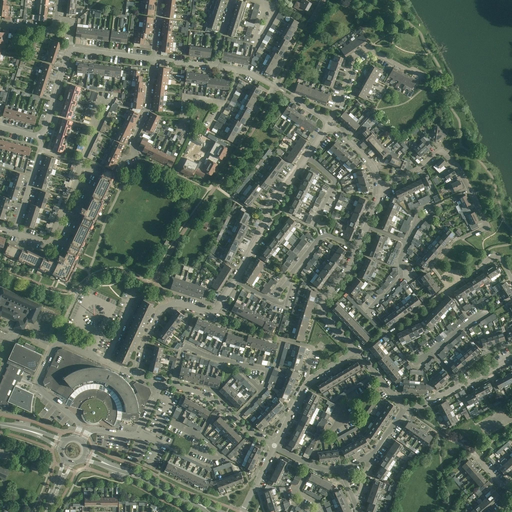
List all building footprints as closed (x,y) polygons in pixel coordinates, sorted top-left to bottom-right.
[(312,3),(305,0),(302,0),(300,4),(297,2),(294,7),(304,13),(305,10),(307,11),(312,3)] [(10,20),(11,12),(0,10),(0,13),(0,16),(5,17),(4,19),(10,20)] [(289,23),(298,28),(299,25),(298,24),(299,22),(291,18),(289,23)] [(216,30),(217,25),(209,23),(208,27),(207,26),(205,31),(213,32),(214,29),(216,30)] [(298,28),(289,23),(286,28),(294,32),(295,31),(296,31),(298,28)] [(286,28),(283,32),(292,37),(294,34),(293,33),(294,32),(286,28)] [(0,32),(0,37),(8,39),(9,31),(3,30),(3,32),(0,32)] [(290,41),(292,37),(283,32),(281,37),(283,38),(289,41),(289,40),(290,41)] [(357,38),(362,46),(367,42),(362,35),(363,34),(361,32),(359,34),(360,36),(357,38)] [(356,49),(362,46),(357,38),(356,36),(354,38),(355,40),(352,42),(351,42),(356,49)] [(145,44),(145,39),(137,38),(137,37),(135,37),(134,46),(140,47),(141,44),(145,44)] [(283,38),(280,43),(289,48),(291,44),(290,44),(290,42),(289,41),(283,38)] [(51,39),(49,45),(59,48),(61,43),(51,39)] [(351,53),(356,49),(351,42),(352,42),(350,40),(348,41),(349,43),(346,46),(351,53)] [(289,48),(280,43),(277,48),(285,52),(286,51),(287,51),(289,48)] [(346,57),(351,53),(346,46),(345,44),(343,45),(344,47),(340,49),(346,57)] [(59,48),(49,45),(47,50),(58,53),(59,48)] [(172,48),(162,46),(161,55),(167,56),(168,53),(172,53),(172,48)] [(274,46),(272,50),(273,51),(275,52),(282,56),(283,57),(285,54),(284,53),(285,52),(277,48),(274,46)] [(58,53),(47,50),(45,55),(56,58),(58,53)] [(273,51),(270,56),(278,60),(279,59),(280,60),(282,56),(275,52),(273,51)] [(54,64),(56,58),(45,55),(44,60),(54,64)] [(332,59),(332,60),(341,63),(343,58),(334,55),(333,59),(332,59)] [(270,56),(268,61),(276,66),(278,62),(277,62),(278,60),(270,56)] [(265,59),(263,64),(265,65),(273,70),(274,68),(275,69),(276,66),(268,61),(265,59)] [(331,65),(340,68),(341,63),(332,60),(331,60),(332,61),(331,65)] [(40,67),(51,71),(52,65),(42,62),(40,67)] [(159,73),(169,74),(170,69),(166,68),(166,65),(160,64),(159,73)] [(273,70),(265,65),(262,70),(265,72),(264,75),(269,77),(270,75),(271,75),(273,72),(272,71),(273,70)] [(328,69),(338,73),(340,68),(331,65),(329,69),(328,68),(328,69)] [(139,67),(138,67),(131,66),(130,75),(133,76),(133,75),(141,76),(141,71),(139,70),(139,67)] [(377,77),(378,76),(379,73),(381,74),(383,71),(381,70),(380,71),(372,66),(369,72),(377,77)] [(39,72),(49,76),(51,71),(40,67),(39,72)] [(116,67),(115,77),(120,78),(121,76),(122,77),(123,71),(121,70),(122,67),(116,67)] [(395,79),(399,71),(393,68),(389,76),(393,78),(392,80),(394,82),(395,80),(395,79)] [(327,74),(336,78),(338,73),(328,69),(328,70),(329,70),(327,74)] [(405,74),(399,71),(395,79),(395,80),(399,82),(398,83),(400,85),(401,83),(400,83),(405,74)] [(47,81),(49,76),(39,72),(37,78),(47,81)] [(369,72),(366,78),(374,82),(376,78),(378,79),(379,77),(380,77),(378,76),(377,77),(369,72)] [(325,73),(323,78),(324,79),(326,79),(334,82),(336,78),(327,74),(325,73)] [(411,78),(405,74),(400,83),(401,83),(404,85),(402,89),(405,90),(406,88),(405,88),(411,78)] [(46,86),(47,81),(37,78),(35,83),(46,86)] [(374,82),(366,78),(363,84),(371,88),(371,87),(373,84),(375,85),(376,83),(374,82)] [(417,81),(411,78),(405,88),(406,88),(409,90),(408,91),(410,93),(417,81)] [(324,84),(332,87),(333,87),(334,82),(326,79),(324,84)] [(44,91),(46,86),(35,83),(34,88),(44,91)] [(254,86),(251,91),(259,95),(260,94),(261,94),(263,91),(262,90),(263,88),(264,88),(258,84),(256,87),(254,86)] [(304,86),(305,87),(305,84),(303,84),(302,86),(298,84),(295,92),(301,95),(304,86)] [(371,88),(363,84),(360,89),(368,94),(368,93),(370,90),(372,91),(373,89),(371,87),(371,88)] [(68,95),(77,98),(81,88),(71,85),(68,95)] [(304,86),(301,95),(307,97),(310,89),(311,89),(312,87),(309,86),(308,88),(305,87),(304,86)] [(42,97),(44,91),(34,88),(32,93),(42,97)] [(314,90),(311,89),(310,89),(307,97),(313,99),(316,91),(317,91),(318,89),(315,88),(314,90)] [(370,94),(368,93),(368,94),(360,89),(356,95),(364,100),(367,96),(369,97),(370,94)] [(316,91),(313,99),(319,101),(323,93),(324,91),(323,91),(321,90),(321,92),(317,91),(316,91)] [(251,91),(248,95),(257,100),(259,97),(258,96),(259,95),(251,91)] [(327,95),(323,93),(319,101),(326,104),(329,95),(329,96),(330,93),(328,93),(327,95)] [(65,105),(74,108),(77,98),(68,95),(65,105)] [(248,95),(246,100),(254,104),(254,103),(255,104),(257,100),(248,95)] [(253,106),(254,104),(246,100),(243,105),(245,106),(252,110),(254,106),(253,106)] [(3,116),(8,117),(11,107),(6,105),(3,116)] [(71,119),(74,108),(65,105),(62,116),(71,119)] [(245,106),(242,110),(250,115),(251,113),(252,114),(254,110),(252,110),(245,106)] [(288,106),(281,117),(284,119),(285,120),(286,117),(292,109),(288,106)] [(17,108),(11,107),(8,117),(14,119),(17,108)] [(22,109),(17,108),(14,119),(19,120),(22,109)] [(27,111),(22,109),(19,120),(24,121),(27,111)] [(128,115),(138,119),(140,114),(130,109),(128,115)] [(291,119),(296,111),(292,109),(286,117),(287,118),(288,117),(291,119)] [(242,110),(240,115),(248,120),(250,117),(249,116),(250,115),(242,110)] [(32,112),(27,111),(24,121),(30,123),(32,112)] [(300,114),(296,111),(291,119),(295,122),(300,114)] [(342,122),(348,115),(344,111),(338,118),(342,122)] [(32,112),(30,123),(35,124),(38,114),(32,112)] [(149,118),(159,122),(161,117),(152,113),(149,118)] [(295,122),(294,123),(295,123),(295,125),(298,127),(298,126),(304,117),(300,114),(295,122)] [(135,124),(138,119),(128,115),(126,119),(135,124)] [(240,115),(237,120),(243,123),(245,124),(245,123),(247,124),(248,120),(240,115)] [(348,115),(342,122),(346,125),(352,118),(351,117),(348,115)] [(310,121),(304,117),(298,126),(300,128),(301,126),(305,128),(310,121)] [(63,118),(60,129),(69,132),(73,121),(63,118)] [(159,122),(149,118),(147,123),(157,127),(159,122)] [(356,122),(352,118),(346,125),(350,129),(356,122)] [(123,124),(133,129),(135,124),(126,119),(123,124)] [(235,119),(233,124),(241,129),(243,125),(242,125),(243,123),(237,120),(235,119)] [(305,128),(303,130),(306,132),(307,130),(311,132),(316,125),(310,121),(305,128)] [(356,122),(350,129),(354,132),(360,125),(356,122)] [(154,132),(157,127),(147,123),(145,128),(154,132)] [(121,129),(131,134),(133,129),(123,124),(121,129)] [(233,124),(230,128),(238,133),(238,131),(240,132),(241,129),(233,124)] [(363,137),(370,131),(366,127),(365,128),(362,125),(359,128),(360,129),(362,131),(359,133),(363,137)] [(441,130),(437,126),(428,133),(430,135),(428,136),(430,138),(432,137),(434,141),(437,139),(438,141),(441,138),(442,138),(447,134),(444,131),(443,132),(441,130)] [(230,128),(227,133),(236,138),(238,135),(237,134),(238,133),(230,128)] [(60,129),(57,139),(66,142),(69,132),(60,129)] [(119,134),(128,139),(131,134),(121,129),(119,134)] [(370,131),(363,137),(367,142),(375,134),(372,130),(370,132),(370,131)] [(236,138),(227,133),(225,138),(232,142),(233,141),(234,141),(236,138)] [(128,139),(119,134),(116,139),(126,144),(128,139)] [(218,139),(209,134),(207,137),(216,142),(218,139)] [(375,134),(367,142),(371,146),(378,140),(376,138),(377,136),(375,134)] [(147,142),(149,140),(148,140),(140,136),(138,142),(141,143),(139,147),(144,149),(147,142)] [(294,142),(296,143),(297,142),(304,148),(308,142),(301,137),(298,141),(296,140),(294,142)] [(422,142),(418,145),(425,153),(429,149),(427,147),(430,145),(423,137),(420,139),(422,142)] [(63,153),(66,142),(57,139),(53,150),(63,153)] [(227,144),(218,139),(216,142),(219,144),(216,149),(226,155),(228,152),(226,151),(228,148),(225,147),(227,144)] [(371,146),(375,150),(381,144),(380,143),(382,142),(379,139),(378,140),(371,146)] [(114,140),(112,145),(114,146),(123,150),(125,145),(117,141),(114,140)] [(2,152),(7,153),(10,142),(5,141),(2,152)] [(7,153),(13,154),(15,144),(10,142),(7,153)] [(151,147),(152,144),(147,142),(144,149),(142,151),(147,154),(148,154),(151,147)] [(293,148),(301,153),(304,148),(297,142),(296,143),(294,147),(292,145),(291,147),(293,149),(293,148)] [(333,153),(339,146),(336,142),(329,149),(333,153)] [(411,148),(409,149),(416,157),(419,155),(421,157),(425,153),(418,145),(415,142),(410,146),(411,148)] [(13,154),(18,156),(21,145),(15,144),(13,154)] [(381,144),(375,150),(378,154),(385,148),(381,144)] [(21,145),(18,156),(23,157),(26,147),(21,145)] [(112,151),(120,155),(123,150),(114,146),(112,151)] [(339,146),(333,153),(337,156),(343,149),(339,146)] [(385,148),(378,154),(382,159),(385,156),(387,158),(392,151),(387,146),(385,148)] [(26,147),(23,157),(28,159),(31,148),(26,147)] [(156,149),(151,147),(148,154),(147,154),(147,155),(152,158),(156,149)] [(297,159),(301,153),(293,148),(293,149),(290,152),(289,151),(287,153),(289,154),(289,153),(297,159)] [(152,158),(157,160),(161,151),(156,149),(152,158)] [(226,155),(216,149),(213,155),(211,153),(209,156),(218,161),(219,158),(222,160),(223,157),(225,157),(226,155)] [(337,156),(341,159),(347,153),(343,149),(337,156)] [(109,150),(107,155),(109,156),(118,160),(120,155),(112,151),(109,150)] [(157,160),(161,162),(166,154),(161,151),(157,160)] [(392,151),(387,158),(389,159),(387,163),(392,165),(396,157),(397,154),(392,152),(392,151)] [(171,156),(166,165),(171,167),(176,158),(177,156),(174,155),(175,153),(173,152),(171,156)] [(293,164),(297,159),(289,153),(289,154),(287,157),(285,156),(283,158),(285,160),(286,159),(293,164)] [(347,153),(341,159),(345,163),(351,156),(347,153)] [(161,162),(166,165),(171,156),(166,154),(161,162)] [(107,155),(105,160),(107,161),(116,165),(118,160),(109,156),(107,155)] [(44,161),(54,164),(56,159),(46,156),(44,161)] [(204,162),(203,163),(205,165),(216,171),(217,168),(216,167),(218,164),(216,163),(218,161),(209,156),(208,159),(207,162),(206,162),(205,162),(204,162)] [(351,156),(345,163),(349,166),(355,159),(351,156)] [(279,157),(275,161),(282,167),(283,165),(284,166),(287,163),(279,157)] [(398,168),(401,159),(396,157),(392,165),(398,168)] [(440,173),(446,169),(443,166),(446,163),(442,158),(433,167),(439,173),(440,173)] [(355,159),(349,166),(353,170),(359,163),(355,159)] [(401,159),(398,168),(403,170),(404,168),(408,169),(410,164),(409,163),(410,161),(405,159),(404,161),(401,159)] [(43,166),(53,169),(54,164),(44,161),(43,166)] [(116,165),(107,161),(105,166),(113,170),(116,165)] [(216,171),(205,165),(200,161),(197,167),(197,168),(194,173),(203,177),(206,172),(211,176),(213,172),(214,173),(216,171)] [(282,167),(275,161),(272,166),(280,172),(282,169),(281,168),(282,167)] [(191,165),(185,162),(181,171),(184,173),(183,174),(186,176),(191,165)] [(197,168),(197,167),(191,165),(186,176),(189,177),(189,175),(193,177),(194,173),(197,168)] [(41,171),(51,174),(53,169),(43,166),(41,171)] [(280,172),(272,166),(268,170),(275,176),(276,174),(277,175),(280,172)] [(116,173),(105,168),(90,198),(92,199),(87,210),(83,208),(84,205),(81,204),(80,207),(74,205),(72,211),(77,213),(75,216),(78,217),(79,215),(83,217),(80,223),(79,223),(74,233),(76,234),(65,256),(59,252),(57,256),(59,257),(58,260),(59,260),(58,263),(48,258),(48,260),(27,250),(27,252),(9,243),(4,254),(24,264),(25,262),(46,272),(46,270),(59,276),(58,279),(60,280),(60,281),(65,284),(66,283),(69,282),(70,282),(77,268),(75,268),(75,266),(73,265),(91,229),(104,201),(103,201),(116,173)] [(307,172),(306,175),(314,179),(316,174),(317,175),(319,172),(311,168),(309,171),(307,170),(306,172),(307,172)] [(447,171),(446,169),(440,173),(442,175),(443,174),(447,180),(455,174),(452,168),(447,171)] [(275,176),(268,170),(265,175),(273,181),(275,178),(274,177),(275,176)] [(39,176),(50,180),(51,174),(41,171),(39,176)] [(17,172),(15,178),(24,180),(26,175),(17,172)] [(273,181),(265,175),(261,179),(268,185),(269,184),(270,184),(273,181)] [(312,183),(314,179),(306,175),(304,177),(303,177),(302,179),(312,184),(312,183)] [(421,180),(424,187),(426,190),(429,189),(427,186),(432,184),(427,175),(424,176),(425,178),(422,179),(423,179),(422,180),(421,180)] [(38,181),(48,185),(50,180),(39,176),(38,181)] [(24,180),(15,178),(14,183),(23,186),(24,180)] [(419,190),(424,187),(421,180),(422,180),(421,178),(418,179),(419,181),(417,182),(416,182),(419,190)] [(268,185),(261,179),(260,181),(258,180),(256,182),(263,188),(266,190),(268,187),(267,186),(268,185)] [(301,184),(309,188),(310,188),(313,189),(315,185),(312,183),(312,184),(302,179),(301,180),(302,181),(301,184)] [(414,192),(419,190),(416,182),(417,182),(416,180),(413,182),(414,183),(412,184),(410,185),(414,192)] [(454,183),(453,180),(447,183),(450,189),(453,188),(455,191),(462,188),(459,181),(454,183)] [(48,185),(38,181),(36,187),(46,190),(48,185)] [(256,182),(252,187),(259,192),(260,191),(261,192),(263,188),(256,182)] [(23,186),(14,183),(12,188),(21,191),(23,186)] [(410,185),(412,184),(411,183),(408,184),(409,185),(406,187),(405,187),(409,194),(414,192),(410,185)] [(307,193),(309,188),(301,184),(300,186),(299,186),(298,188),(307,193)] [(250,185),(246,189),(256,197),(259,194),(258,194),(259,192),(252,187),(250,185)] [(403,197),(404,197),(406,195),(407,197),(408,198),(410,197),(409,194),(405,187),(406,187),(405,185),(403,186),(404,188),(401,189),(400,189),(403,197)] [(8,187),(7,192),(10,193),(19,196),(21,191),(12,188),(8,187)] [(400,189),(401,189),(400,187),(398,189),(398,190),(395,192),(396,194),(391,196),(396,200),(401,198),(402,200),(403,200),(405,200),(404,197),(403,197),(400,189)] [(297,190),(295,192),(305,197),(307,193),(298,188),(297,190)] [(254,201),(256,197),(246,189),(243,194),(245,196),(252,201),(253,200),(254,201)] [(39,195),(48,198),(49,193),(40,190),(39,195)] [(294,195),(293,197),(302,202),(303,201),(305,197),(295,192),(294,195)] [(458,205),(468,201),(466,196),(464,197),(462,192),(455,196),(458,202),(457,202),(458,205)] [(10,193),(9,198),(13,199),(13,200),(18,201),(19,196),(10,193)] [(37,201),(46,203),(48,198),(39,195),(37,201)] [(2,202),(11,205),(13,200),(13,199),(9,198),(4,196),(3,196),(2,202)] [(251,203),(252,201),(245,196),(242,200),(241,200),(240,200),(239,201),(248,208),(252,203),(251,203)] [(389,206),(388,207),(398,211),(399,211),(401,207),(400,206),(399,205),(398,205),(399,203),(396,200),(391,196),(388,203),(390,203),(389,206)] [(293,199),(292,202),(300,206),(301,207),(302,204),(304,205),(305,203),(303,201),(302,202),(293,197),(292,199),(293,199)] [(360,197),(358,201),(366,205),(368,200),(360,197)] [(46,203),(37,201),(35,205),(35,206),(41,207),(41,208),(44,209),(46,203)] [(358,201),(356,206),(364,210),(366,205),(358,201)] [(468,201),(458,205),(461,211),(459,212),(461,214),(470,210),(468,206),(470,205),(468,201)] [(11,205),(2,202),(0,207),(9,210),(11,205)] [(300,206),(292,202),(290,205),(289,204),(288,206),(301,212),(302,210),(299,208),(300,206)] [(39,213),(41,208),(41,207),(35,206),(35,205),(31,204),(29,209),(39,213)] [(388,208),(387,211),(386,212),(394,215),(395,212),(397,213),(398,211),(388,207),(389,206),(387,205),(386,208),(388,208)] [(301,212),(288,206),(287,208),(288,208),(287,211),(295,215),(296,213),(299,215),(301,212)] [(356,206),(354,211),(362,214),(364,210),(356,206)] [(0,207),(0,212),(8,215),(9,210),(0,207)] [(239,216),(247,220),(248,218),(249,219),(251,215),(245,212),(246,210),(242,207),(240,210),(242,211),(239,216)] [(29,209),(27,215),(37,218),(39,213),(29,209)] [(391,220),(394,215),(386,212),(387,211),(385,210),(384,213),(385,214),(384,216),(384,217),(391,220)] [(470,210),(461,214),(461,215),(463,216),(464,216),(466,219),(465,220),(466,222),(476,217),(474,212),(471,213),(470,210)] [(354,211),(352,215),(360,219),(362,214),(354,211)] [(27,215),(26,220),(36,223),(37,218),(27,215)] [(352,215),(350,220),(358,224),(360,219),(352,215)] [(246,221),(247,220),(239,216),(237,221),(239,222),(246,226),(246,225),(247,222),(246,221)] [(383,219),(382,222),(389,226),(390,223),(393,224),(394,222),(391,221),(391,220),(384,217),(384,216),(383,216),(382,218),(383,219)] [(287,219),(285,220),(294,227),(297,223),(290,217),(288,220),(287,219)] [(478,222),(476,217),(466,222),(467,225),(468,224),(471,230),(478,227),(476,223),(478,222)] [(34,228),(36,223),(26,220),(24,225),(34,228)] [(285,223),(283,225),(290,231),(291,231),(293,233),(296,229),(294,227),(285,220),(284,222),(285,223)] [(348,224),(348,225),(356,228),(358,224),(350,220),(348,224)] [(389,226),(382,222),(381,221),(379,224),(381,224),(379,228),(390,232),(392,227),(389,226)] [(239,222),(237,227),(246,232),(248,228),(246,228),(247,226),(246,225),(246,226),(239,222)] [(346,223),(345,226),(347,227),(345,230),(345,231),(354,234),(356,228),(348,225),(348,224),(346,223)] [(279,228),(287,235),(290,231),(283,225),(281,228),(280,227),(279,228)] [(246,232),(237,227),(234,232),(242,236),(243,235),(244,235),(246,232)] [(284,239),(287,235),(279,228),(278,230),(279,231),(277,233),(284,239)] [(344,229),(342,232),(344,233),(342,237),(351,241),(354,234),(345,231),(345,230),(344,229)] [(444,230),(442,231),(451,238),(450,239),(451,240),(453,238),(452,237),(455,234),(448,229),(447,231),(445,230),(444,230)] [(413,237),(418,240),(420,237),(420,236),(421,236),(423,234),(420,231),(418,230),(417,233),(416,235),(415,234),(413,237)] [(451,238),(442,231),(441,233),(441,234),(443,236),(441,238),(447,243),(446,243),(448,244),(449,242),(448,241),(450,239),(451,238)] [(234,232),(232,237),(232,238),(241,242),(243,238),(241,238),(242,236),(234,232)] [(375,239),(385,243),(385,241),(386,241),(388,237),(385,236),(384,237),(377,234),(377,233),(376,232),(375,235),(376,236),(375,238),(375,239)] [(274,235),(273,236),(281,243),(283,245),(286,240),(284,239),(277,233),(275,236),(274,235)] [(278,247),(281,243),(273,236),(271,238),(272,239),(271,241),(278,247)] [(437,242),(443,247),(443,248),(444,249),(446,247),(444,246),(446,243),(447,243),(441,238),(439,236),(435,240),(437,242)] [(227,242),(237,247),(238,245),(239,246),(241,242),(232,238),(232,237),(230,237),(227,242)] [(413,241),(412,243),(414,245),(417,247),(421,243),(418,240),(413,237),(412,241),(413,241)] [(373,238),(372,241),(374,241),(373,244),(373,245),(383,248),(385,243),(375,239),(375,238),(373,238)] [(266,245),(275,251),(278,247),(271,241),(269,244),(268,243),(266,245)] [(236,248),(237,247),(227,242),(225,247),(227,248),(236,252),(238,249),(236,248)] [(443,247),(437,242),(433,246),(439,251),(439,252),(440,253),(442,251),(441,250),(443,248),(443,247)] [(382,251),(383,249),(373,245),(373,244),(371,243),(370,246),(372,246),(371,249),(371,250),(378,253),(379,250),(382,251)] [(437,254),(439,252),(439,251),(433,246),(431,244),(427,248),(430,250),(430,251),(436,256),(435,256),(436,257),(438,255),(437,254)] [(272,255),(275,251),(266,245),(265,246),(266,247),(264,249),(272,255)] [(337,250),(344,256),(347,252),(340,246),(337,250)] [(236,252),(227,248),(224,253),(232,257),(233,255),(234,256),(236,252)] [(266,262),(272,255),(264,249),(262,252),(261,251),(260,253),(262,254),(259,257),(266,262)] [(378,253),(371,250),(371,249),(369,249),(368,251),(370,252),(369,255),(376,258),(377,256),(380,257),(381,254),(378,253)] [(337,250),(334,255),(341,260),(344,256),(337,250)] [(436,256),(430,251),(426,255),(432,260),(431,261),(433,262),(434,259),(433,258),(435,256),(436,256)] [(232,257),(224,253),(222,258),(227,261),(226,262),(230,264),(232,259),(231,259),(232,257)] [(341,260),(334,255),(331,259),(338,264),(341,260)] [(432,260),(426,255),(422,259),(428,264),(428,265),(429,266),(431,264),(429,263),(431,261),(432,260)] [(366,260),(365,262),(376,267),(378,262),(375,261),(366,257),(365,259),(365,260),(366,260)] [(428,264),(422,259),(420,257),(416,262),(424,269),(425,270),(427,268),(426,267),(428,265),(428,264)] [(255,263),(262,268),(265,264),(257,259),(255,263)] [(338,264),(331,259),(327,263),(335,268),(338,264)] [(376,267),(365,262),(364,261),(363,263),(363,264),(364,265),(363,267),(373,272),(376,267)] [(224,266),(222,269),(222,270),(229,275),(233,269),(225,264),(226,264),(224,262),(222,265),(224,266)] [(259,272),(262,268),(255,263),(252,268),(259,272)] [(335,268),(327,263),(324,267),(332,272),(335,268)] [(284,273),(288,268),(283,264),(279,269),(284,273)] [(495,265),(490,268),(497,278),(500,276),(500,274),(503,272),(500,267),(497,269),(495,265)] [(371,276),(373,272),(363,267),(362,266),(361,268),(361,269),(362,269),(361,271),(368,275),(371,276)] [(332,272),(324,267),(321,271),(329,276),(332,272)] [(218,275),(226,280),(229,275),(222,270),(222,269),(220,268),(219,270),(221,271),(219,275),(218,275)] [(257,277),(259,272),(252,268),(249,272),(257,277)] [(492,281),(497,278),(490,268),(485,271),(488,275),(485,276),(489,283),(492,281)] [(329,276),(321,271),(318,275),(326,281),(329,276)] [(366,280),(368,275),(361,271),(359,271),(358,273),(359,274),(358,276),(366,280)] [(249,272),(246,276),(254,281),(257,277),(249,272)] [(490,283),(489,283),(485,276),(483,272),(481,273),(481,274),(481,275),(479,276),(484,283),(485,286),(490,283)] [(423,282),(430,277),(431,277),(429,275),(428,275),(427,273),(421,277),(420,276),(417,278),(421,284),(423,282)] [(222,286),(226,280),(218,275),(219,275),(217,274),(215,276),(217,277),(215,280),(215,281),(222,286)] [(326,281),(318,275),(315,279),(323,285),(326,281)] [(475,279),(479,286),(484,283),(479,276),(478,275),(477,276),(476,277),(477,278),(475,279)] [(251,285),(254,281),(246,276),(243,280),(251,285)] [(168,288),(174,290),(178,279),(171,277),(168,288)] [(360,287),(363,290),(368,284),(365,281),(364,283),(356,277),(354,279),(354,280),(355,280),(354,282),(360,287)] [(423,282),(426,286),(433,281),(434,281),(433,279),(431,279),(430,277),(423,282)] [(479,286),(475,279),(474,278),(472,279),(472,280),(470,282),(477,291),(481,289),(479,286)] [(180,292),(184,281),(178,279),(174,290),(180,292)] [(219,291),(222,286),(215,281),(215,280),(213,279),(212,281),(214,283),(211,287),(219,291)] [(323,285),(315,279),(312,283),(319,289),(323,285)] [(402,282),(400,284),(402,286),(403,286),(407,290),(410,294),(412,292),(410,288),(406,283),(404,280),(402,282)] [(477,291),(470,282),(470,280),(468,281),(468,283),(466,284),(471,291),(473,294),(477,291)] [(186,294),(190,283),(184,281),(180,292),(186,294)] [(350,286),(359,293),(361,291),(358,289),(360,287),(354,282),(353,281),(351,283),(351,284),(352,284),(351,286),(350,286)] [(433,281),(426,286),(429,290),(436,285),(437,285),(436,283),(435,283),(434,283),(433,281)] [(496,286),(493,288),(495,291),(496,292),(501,289),(504,293),(510,290),(505,283),(502,285),(501,282),(496,286)] [(186,294),(192,296),(196,285),(190,283),(186,294)] [(466,294),(467,294),(471,291),(466,284),(465,283),(463,284),(463,285),(464,286),(462,287),(466,294)] [(196,285),(192,296),(198,298),(202,287),(196,285)] [(350,286),(351,286),(349,285),(348,287),(348,288),(349,288),(347,290),(354,295),(352,297),(355,299),(360,294),(359,293),(350,286)] [(437,287),(436,285),(429,290),(432,295),(440,289),(439,287),(437,287)] [(459,289),(457,290),(462,297),(464,300),(468,297),(467,294),(466,294),(462,287),(461,286),(459,287),(459,288),(459,289)] [(208,289),(202,287),(198,298),(204,300),(208,289)] [(42,306),(2,288),(0,292),(0,315),(2,315),(17,322),(14,328),(23,332),(25,328),(26,329),(29,328),(28,325),(26,324),(27,323),(27,321),(34,324),(42,306)] [(462,297),(457,290),(457,288),(455,290),(455,291),(453,292),(458,300),(462,297)] [(306,294),(316,297),(317,295),(316,295),(317,292),(308,289),(306,294)] [(511,293),(510,290),(504,293),(502,295),(504,299),(503,300),(505,302),(510,299),(508,297),(511,294),(511,293)] [(412,295),(410,296),(411,298),(417,306),(421,303),(416,296),(414,294),(414,293),(412,295)] [(444,299),(453,308),(457,304),(448,296),(444,299)] [(411,298),(407,301),(413,309),(417,306),(411,298)] [(449,312),(453,308),(444,299),(441,303),(449,312)] [(139,310),(149,315),(154,305),(143,300),(139,310)] [(335,314),(336,315),(343,308),(339,304),(339,303),(337,301),(333,305),(335,307),(332,310),(335,313),(335,314)] [(413,309),(407,301),(403,304),(409,312),(413,309)] [(235,314),(240,305),(235,302),(231,310),(234,312),(233,313),(235,314)] [(449,312),(441,303),(437,307),(444,313),(443,313),(446,315),(449,312)] [(403,304),(399,307),(404,315),(409,312),(403,304)] [(241,315),(245,307),(240,305),(235,314),(237,315),(238,314),(241,315)] [(244,319),(249,309),(245,307),(241,315),(243,317),(243,318),(244,319)] [(395,308),(394,309),(395,310),(400,318),(404,315),(399,307),(397,309),(395,308)] [(444,313),(437,307),(433,310),(440,317),(443,313),(444,313)] [(341,320),(348,313),(343,308),(336,315),(338,317),(339,316),(340,318),(340,319),(341,320)] [(250,320),(254,312),(249,309),(244,319),(246,320),(247,319),(250,320)] [(134,320),(145,325),(149,315),(139,310),(134,320)] [(176,310),(173,314),(181,320),(184,316),(176,310)] [(400,318),(395,310),(391,313),(396,321),(400,318)] [(433,310),(430,314),(438,322),(442,319),(440,317),(433,310)] [(254,323),(258,314),(254,312),(250,320),(252,321),(252,322),(254,323)] [(345,325),(352,318),(348,313),(341,320),(342,322),(343,321),(345,323),(344,323),(344,324),(345,325)] [(396,321),(391,313),(387,316),(392,324),(396,321)] [(170,319),(178,324),(181,320),(173,314),(170,319)] [(263,316),(258,314),(254,323),(255,324),(256,323),(259,325),(263,316)] [(426,318),(435,326),(438,322),(430,314),(426,318)] [(388,327),(392,324),(387,316),(385,315),(381,318),(388,327)] [(261,327),(263,328),(267,320),(268,319),(263,316),(259,325),(261,326),(261,327)] [(194,327),(193,329),(198,331),(199,329),(203,320),(198,318),(196,322),(194,327)] [(350,330),(357,323),(352,318),(345,325),(347,327),(348,326),(349,328),(350,330)] [(435,326),(426,318),(423,322),(431,330),(435,326)] [(175,328),(178,324),(170,319),(167,323),(175,328)] [(130,330),(140,335),(145,325),(134,320),(130,330)] [(203,320),(199,329),(204,331),(207,322),(203,320)] [(272,322),(267,320),(263,328),(265,329),(265,331),(267,332),(272,322)] [(204,331),(208,333),(212,324),(207,322),(204,331)] [(272,322),(267,332),(269,333),(269,331),(272,333),(276,325),(272,322)] [(164,327),(172,332),(175,328),(167,323),(164,327)] [(354,334),(362,327),(357,323),(350,330),(351,331),(352,331),(353,332),(353,333),(354,334)] [(421,326),(420,323),(415,325),(419,334),(424,331),(425,334),(429,332),(423,324),(421,326)] [(208,333),(207,335),(212,337),(213,335),(217,326),(212,324),(208,333)] [(420,336),(419,334),(415,325),(410,328),(414,336),(415,336),(416,338),(420,336)] [(217,326),(213,335),(218,337),(221,328),(217,326)] [(169,336),(172,332),(164,327),(161,331),(169,336)] [(359,339),(366,332),(362,327),(354,334),(356,336),(357,335),(358,337),(358,338),(359,339)] [(218,337),(217,340),(221,342),(226,331),(221,328),(218,337)] [(410,328),(406,330),(410,338),(411,341),(416,338),(415,336),(414,336),(410,328)] [(125,339),(136,344),(140,335),(130,330),(125,339)] [(401,332),(405,340),(410,338),(406,330),(401,332)] [(502,330),(496,331),(497,334),(499,342),(498,342),(499,344),(501,343),(501,341),(505,340),(503,333),(502,330)] [(167,341),(166,340),(169,336),(161,331),(158,335),(160,337),(158,340),(165,344),(167,341)] [(496,331),(490,333),(494,344),(493,344),(493,345),(496,345),(496,343),(498,342),(499,342),(497,334),(496,331)] [(371,337),(366,332),(359,339),(361,341),(361,340),(363,342),(363,343),(364,344),(371,337)] [(405,340),(401,332),(396,334),(398,337),(394,340),(397,345),(400,343),(405,340)] [(490,333),(485,335),(488,346),(487,346),(488,347),(491,346),(490,345),(493,344),(494,344),(490,333)] [(480,337),(479,338),(479,339),(480,339),(480,340),(483,347),(482,347),(482,349),(485,348),(485,347),(487,346),(488,346),(485,335),(480,337)] [(240,346),(239,350),(244,351),(245,348),(246,345),(245,345),(247,339),(242,337),(240,346)] [(136,344),(125,339),(121,349),(131,354),(136,344)] [(369,348),(372,352),(382,345),(379,341),(376,343),(369,348)] [(24,346),(16,343),(7,363),(9,364),(8,367),(6,368),(7,369),(5,375),(3,375),(3,377),(0,384),(0,404),(0,405),(0,406),(0,407),(1,407),(1,408),(2,409),(3,410),(4,410),(5,410),(6,410),(7,409),(8,408),(8,407),(9,406),(8,405),(8,404),(8,403),(8,402),(31,412),(31,406),(32,400),(34,394),(16,386),(18,380),(20,381),(21,377),(20,376),(23,370),(33,375),(42,355),(34,351),(36,348),(25,343),(24,346)] [(295,351),(304,354),(306,350),(304,349),(305,348),(296,345),(295,351)] [(382,345),(372,352),(376,356),(383,351),(381,349),(384,347),(382,345)] [(476,354),(475,355),(476,356),(478,354),(477,353),(480,351),(475,345),(473,346),(472,345),(470,347),(471,348),(476,354)] [(102,366),(63,348),(58,350),(43,382),(44,386),(54,390),(68,398),(72,401),(71,403),(70,406),(78,408),(78,409),(81,409),(83,409),(84,410),(84,411),(83,413),(84,415),(85,417),(86,419),(87,420),(88,421),(90,422),(92,422),(94,422),(96,422),(98,422),(99,421),(101,419),(102,418),(114,426),(115,424),(116,421),(116,419),(117,418),(122,418),(138,420),(139,412),(142,412),(151,393),(149,388),(136,382),(133,384),(136,388),(138,393),(135,394),(132,388),(127,382),(122,377),(115,373),(109,370),(101,368),(102,366)] [(476,354),(471,348),(466,352),(472,358),(471,359),(472,360),(474,358),(473,357),(475,355),(476,354)] [(131,354),(121,349),(116,359),(127,364),(131,354)] [(304,354),(295,351),(292,350),(291,356),(293,356),(302,359),(302,357),(303,358),(304,354)] [(386,355),(383,351),(376,356),(379,360),(386,355)] [(466,352),(462,356),(467,362),(467,363),(468,364),(470,362),(469,361),(471,359),(472,358),(466,352)] [(464,364),(467,363),(467,362),(462,356),(460,353),(456,357),(456,358),(463,366),(462,366),(463,367),(465,366),(464,364)] [(377,361),(381,365),(390,358),(387,354),(386,355),(379,360),(377,361)] [(293,356),(292,362),(302,365),(303,361),(301,360),(302,359),(293,356)] [(393,362),(390,358),(381,365),(384,369),(393,362)] [(459,370),(458,370),(459,371),(461,369),(460,368),(462,366),(463,366),(456,358),(452,362),(459,370)] [(357,361),(351,365),(356,373),(362,370),(364,369),(361,364),(359,365),(357,361)] [(384,369),(387,373),(397,366),(393,362),(384,369)] [(447,365),(447,366),(449,368),(454,373),(453,374),(455,375),(457,373),(456,372),(458,370),(459,370),(452,362),(447,365)] [(350,377),(356,373),(351,365),(345,368),(350,377)] [(397,366),(387,373),(391,377),(398,372),(400,370),(397,366)] [(290,370),(287,375),(296,378),(296,377),(297,377),(299,373),(297,373),(298,370),(290,368),(290,370)] [(345,380),(350,377),(345,368),(340,371),(345,380)] [(445,381),(446,383),(448,381),(447,380),(450,377),(443,369),(438,373),(445,381)] [(340,371),(334,375),(339,383),(345,380),(340,371)] [(398,372),(391,377),(394,381),(397,385),(402,379),(399,377),(401,376),(398,372)] [(438,373),(434,376),(436,378),(436,379),(441,385),(440,385),(441,386),(443,385),(442,383),(445,381),(438,373)] [(285,375),(283,379),(285,380),(295,384),(296,380),(295,380),(296,378),(287,375),(285,374),(285,375)] [(339,383),(334,375),(328,378),(333,387),(339,383)] [(366,378),(363,380),(364,383),(370,379),(371,379),(371,378),(369,375),(366,377),(366,378)] [(216,378),(213,387),(219,388),(222,377),(216,376),(216,378)] [(504,376),(499,379),(504,387),(505,389),(509,387),(508,384),(504,376)] [(333,387),(328,378),(323,382),(328,390),(333,387)] [(428,383),(429,384),(431,390),(435,387),(436,388),(436,389),(437,390),(439,388),(438,387),(440,385),(441,385),(436,379),(432,382),(431,381),(428,383)] [(494,379),(491,381),(494,386),(493,387),(495,391),(499,389),(504,387),(499,379),(497,380),(495,381),(494,379)] [(285,380),(283,385),(291,389),(292,387),(293,388),(295,384),(285,380)] [(482,385),(486,394),(488,396),(492,394),(490,390),(493,389),(488,380),(483,382),(484,384),(482,385)] [(229,387),(228,386),(230,384),(227,382),(226,384),(219,390),(223,394),(229,387)] [(322,394),(328,390),(323,382),(317,385),(322,394)] [(419,393),(419,394),(422,394),(422,393),(425,393),(426,390),(431,390),(429,384),(426,383),(426,385),(424,385),(424,382),(420,382),(420,385),(420,393),(419,393)] [(291,389),(283,385),(281,391),(290,395),(292,391),(291,390),(291,389)] [(477,388),(482,396),(486,394),(482,385),(477,388)] [(223,394),(227,398),(235,389),(231,386),(229,387),(223,394)] [(477,398),(482,396),(477,388),(473,390),(474,392),(477,398)] [(227,398),(230,401),(238,393),(235,389),(227,398)] [(289,398),(290,395),(281,391),(279,396),(278,399),(283,404),(285,399),(287,400),(288,398),(289,398)] [(308,397),(317,402),(319,396),(311,392),(310,394),(309,394),(308,397)] [(474,392),(469,394),(473,403),(475,405),(479,403),(477,398),(474,392)] [(466,406),(469,405),(473,403),(469,394),(467,396),(466,394),(461,396),(464,402),(466,406)] [(237,395),(230,401),(234,405),(240,398),(237,395)] [(178,403),(187,408),(191,401),(190,400),(187,399),(188,398),(185,396),(184,398),(181,397),(178,403)] [(240,398),(234,405),(238,408),(246,400),(242,396),(240,398)] [(273,403),(281,410),(283,407),(283,406),(284,405),(283,404),(278,399),(276,397),(272,401),(273,403)] [(308,397),(306,401),(307,401),(306,403),(316,407),(317,405),(318,405),(319,403),(317,402),(308,397)] [(191,399),(190,400),(191,401),(187,408),(185,410),(191,413),(196,403),(195,403),(192,402),(193,400),(191,399)] [(329,408),(333,410),(335,404),(328,400),(326,403),(329,405),(328,407),(329,408)] [(388,401),(365,434),(371,438),(373,439),(374,437),(375,438),(376,437),(380,431),(380,430),(379,430),(380,428),(381,429),(384,426),(383,425),(384,423),(385,424),(387,420),(387,419),(388,418),(389,418),(391,415),(391,414),(392,412),(392,413),(395,409),(394,408),(396,407),(388,401)] [(438,407),(439,410),(440,411),(449,406),(446,401),(437,405),(437,404),(435,405),(437,408),(438,407)] [(195,416),(197,413),(201,406),(200,406),(197,404),(198,403),(195,402),(195,403),(196,403),(191,413),(190,413),(195,416)] [(281,410),(273,403),(269,407),(276,413),(277,412),(278,413),(281,410)] [(304,404),(303,407),(314,413),(315,411),(315,410),(316,407),(306,403),(305,404),(304,404)] [(197,413),(202,416),(206,409),(205,408),(202,407),(203,405),(201,404),(200,406),(201,406),(197,413)] [(441,413),(442,415),(443,416),(450,412),(452,411),(449,406),(440,411),(439,410),(438,411),(439,413),(441,413)] [(206,409),(202,416),(207,418),(211,411),(207,410),(208,408),(206,407),(205,408),(206,409)] [(276,413),(269,407),(265,411),(273,418),(275,415),(276,413)] [(314,413),(303,407),(301,411),(302,412),(301,413),(303,414),(311,418),(314,413)] [(474,411),(469,413),(472,417),(476,415),(479,413),(476,407),(474,408),(475,410),(474,411)] [(176,410),(172,417),(173,417),(174,418),(175,417),(177,418),(180,412),(176,410)] [(265,411),(261,415),(268,421),(269,420),(270,421),(273,418),(265,411)] [(325,412),(323,411),(321,416),(322,417),(328,420),(330,415),(325,412)] [(452,417),(450,412),(443,416),(442,415),(441,416),(442,418),(443,418),(445,420),(445,421),(452,417)] [(300,418),(309,423),(311,418),(303,414),(303,415),(302,415),(300,418)] [(261,415),(258,419),(257,419),(265,426),(267,424),(267,423),(268,421),(261,415)] [(213,423),(217,427),(223,420),(220,416),(213,423)] [(445,421),(445,420),(443,421),(445,423),(446,423),(448,426),(449,428),(455,425),(454,423),(457,421),(454,416),(452,417),(445,421)] [(257,419),(258,419),(256,418),(252,422),(260,430),(261,429),(262,429),(265,426),(257,419)] [(298,424),(306,428),(309,423),(300,418),(298,422),(299,423),(298,424)] [(227,424),(223,420),(217,427),(221,430),(227,424)] [(320,422),(319,422),(317,427),(322,430),(325,425),(320,422)] [(403,429),(408,432),(414,424),(410,422),(410,423),(408,422),(403,429)] [(231,427),(227,424),(221,430),(224,434),(231,427)] [(304,433),(306,428),(298,424),(298,426),(296,425),(295,429),(304,433)] [(408,432),(413,435),(418,428),(416,427),(417,426),(414,424),(408,432)] [(228,437),(234,431),(231,427),(224,434),(228,437)] [(413,435),(417,439),(423,430),(420,428),(419,429),(418,428),(413,435)] [(295,429),(293,432),(294,433),(293,434),(301,438),(304,440),(306,436),(307,435),(304,433),(295,429)] [(423,430),(417,439),(422,442),(427,435),(426,434),(426,433),(423,430)] [(232,441),(238,434),(234,431),(228,437),(232,441)] [(238,434),(232,441),(235,445),(242,438),(238,434)] [(301,438),(293,434),(292,436),(291,435),(290,439),(299,443),(302,445),(304,440),(301,438)] [(427,435),(422,442),(427,445),(433,437),(429,435),(429,436),(427,435)] [(367,441),(364,436),(352,442),(340,449),(343,454),(345,457),(347,456),(348,456),(355,453),(355,452),(355,451),(356,450),(357,451),(360,449),(361,448),(360,448),(362,447),(363,448),(366,446),(366,445),(368,444),(367,441)] [(299,443),(290,439),(288,443),(289,443),(286,448),(293,451),(295,448),(296,449),(299,443)] [(392,445),(399,450),(403,446),(394,440),(392,443),(393,444),(392,445)] [(254,446),(252,451),(259,455),(260,454),(261,451),(262,452),(265,447),(256,443),(254,446)] [(396,455),(399,450),(392,445),(391,447),(390,446),(388,449),(396,455)] [(0,452),(2,449),(0,448),(0,476),(2,477),(1,478),(5,480),(9,471),(0,466),(0,452)] [(387,453),(386,455),(393,460),(395,457),(398,459),(400,457),(396,455),(388,449),(386,453),(387,453)] [(339,456),(338,450),(318,452),(319,461),(322,461),(322,462),(330,461),(331,460),(332,460),(333,461),(337,460),(337,459),(339,459),(339,456)] [(259,455),(252,451),(249,456),(257,460),(257,459),(258,456),(260,457),(261,455),(260,454),(259,455)] [(381,459),(390,464),(393,460),(386,455),(385,456),(384,456),(381,459)] [(249,456),(247,461),(254,465),(255,464),(256,462),(257,462),(259,460),(257,459),(257,460),(249,456)] [(277,464),(286,468),(290,460),(285,457),(283,460),(281,459),(280,461),(279,460),(277,464)] [(505,458),(501,462),(503,464),(509,471),(511,470),(511,471),(511,470),(511,466),(507,461),(505,458)] [(387,469),(390,464),(381,459),(379,462),(380,463),(379,464),(382,466),(387,469)] [(256,465),(255,464),(254,465),(247,461),(244,460),(242,465),(244,466),(244,467),(248,468),(246,471),(252,474),(253,471),(252,470),(253,467),(255,467),(256,465)] [(465,470),(472,464),(468,460),(462,466),(465,470)] [(207,489),(209,485),(211,481),(169,461),(165,471),(168,472),(169,472),(169,471),(171,472),(170,473),(174,475),(175,475),(175,474),(177,475),(176,476),(180,478),(181,477),(183,478),(182,479),(186,481),(187,480),(189,481),(188,482),(192,483),(193,483),(195,484),(194,484),(198,486),(199,486),(199,485),(201,486),(200,487),(204,489),(205,489),(205,488),(207,489)] [(289,470),(286,468),(277,464),(275,467),(276,468),(275,469),(283,473),(286,475),(289,470)] [(472,464),(465,470),(469,474),(476,468),(472,464)] [(505,475),(509,471),(503,464),(499,468),(505,475)] [(377,470),(386,476),(389,471),(387,469),(382,466),(381,467),(380,467),(377,470)] [(472,478),(479,472),(476,468),(469,474),(472,478)] [(281,478),(283,473),(275,469),(275,471),(274,470),(272,474),(281,478)] [(386,476),(377,470),(375,473),(376,474),(375,475),(382,480),(386,476)] [(218,485),(217,485),(219,490),(223,489),(223,488),(225,487),(225,488),(229,487),(230,486),(231,485),(232,486),(236,485),(236,484),(236,483),(238,483),(238,484),(242,482),(242,481),(244,480),(241,472),(216,481),(218,485)] [(476,482),(483,476),(479,472),(472,478),(476,482)] [(307,481),(312,484),(317,475),(313,473),(313,474),(311,473),(307,481)] [(269,479),(267,483),(274,486),(275,482),(278,484),(281,478),(272,474),(270,478),(271,478),(270,479),(269,479)] [(317,475),(312,484),(317,487),(321,479),(320,478),(320,477),(317,475)] [(483,476),(476,482),(480,486),(487,480),(483,476)] [(321,479),(317,487),(322,489),(327,480),(323,478),(323,479),(321,479)] [(327,480),(322,489),(323,489),(321,493),(326,496),(330,493),(328,492),(332,484),(330,483),(331,482),(327,480)] [(373,481),(372,485),(381,488),(383,489),(384,488),(385,484),(383,483),(375,480),(374,481),(373,481)] [(379,493),(381,488),(372,485),(370,488),(371,489),(371,490),(379,493)] [(336,487),(331,491),(332,493),(334,498),(344,494),(342,491),(341,491),(340,489),(339,490),(336,487)] [(264,494),(263,495),(264,498),(274,495),(276,494),(275,489),(272,490),(263,492),(264,494)] [(377,499),(379,493),(371,490),(370,492),(369,492),(368,495),(377,499)] [(495,490),(491,494),(497,501),(501,497),(495,490)] [(344,494),(334,498),(337,503),(345,500),(344,498),(345,498),(344,494)] [(491,494),(487,497),(493,504),(497,501),(491,494)] [(267,503),(275,501),(274,495),(264,498),(265,502),(266,502),(267,503)] [(375,504),(377,499),(368,495),(366,499),(368,499),(367,501),(370,502),(375,504)] [(487,498),(483,501),(489,508),(493,504),(487,497),(487,498)] [(345,500),(337,503),(338,507),(336,508),(337,510),(339,509),(348,505),(346,501),(345,501),(345,500)] [(267,509),(277,506),(275,501),(267,503),(267,505),(266,505),(267,509)] [(489,508),(483,501),(479,505),(485,511),(489,508)] [(368,503),(367,507),(376,510),(378,505),(375,504),(370,502),(369,504),(368,503)]
